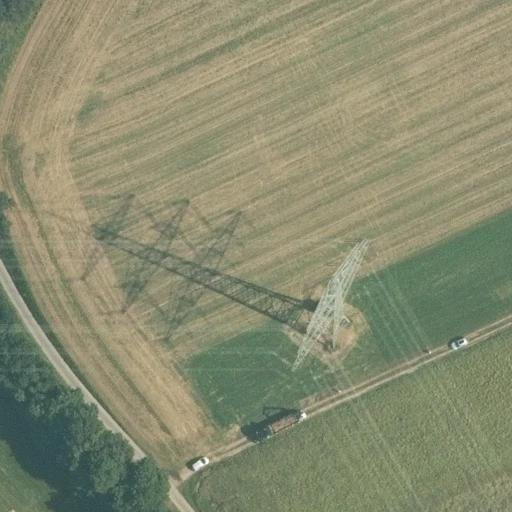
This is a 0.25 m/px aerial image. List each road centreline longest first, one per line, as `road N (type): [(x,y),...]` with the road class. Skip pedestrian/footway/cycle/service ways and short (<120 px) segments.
road 1 (track): [(160,483),(511,321)]
road 2 (track): [(0,268),(55,364),(184,511)]
